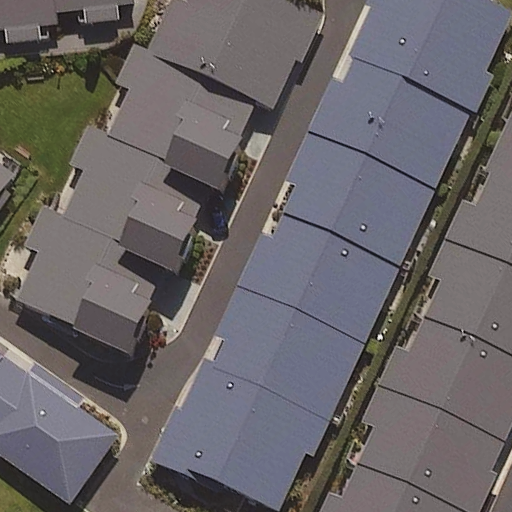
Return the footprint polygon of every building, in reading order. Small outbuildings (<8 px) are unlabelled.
[(143,0),(0,0),(0,39),(146,24),(143,0)] [(291,0),(212,0),(51,294),(149,348),(328,20),(291,0)] [(376,0),(348,62),(467,117),(511,19),(511,18),(473,0),(376,0)] [(314,134),(434,189),(467,117),(348,62),(314,134)] [(434,189),(314,134),(275,220),(394,275),(434,189)] [(0,227),(33,180),(0,156),(0,227)] [(480,511),(511,443),(511,167),(360,511),(480,511)] [(324,426),(394,275),(275,220),(205,370),(198,367),(154,462),(262,511),(275,511),(302,456),(309,459),(324,426)] [(126,422),(0,334),(0,459),(67,506),(126,422)]
